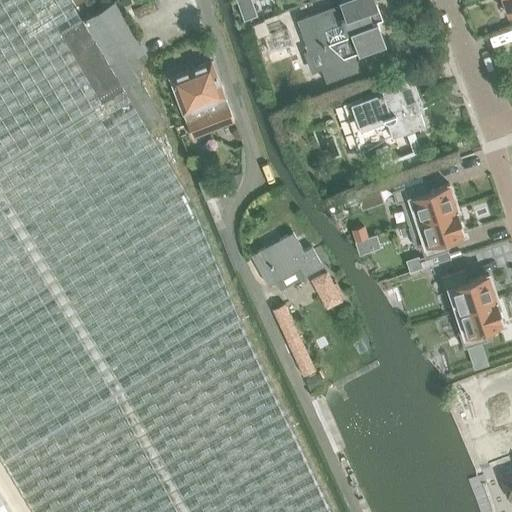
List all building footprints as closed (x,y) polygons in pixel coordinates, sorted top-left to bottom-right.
[(190,197),(148,129),(82,20),(69,0),(0,0),(0,459),(32,511),(331,511),(328,505),(286,419),(222,282),(190,197)] [(91,0),(86,0),(84,3),(89,11),(98,5),(96,1),(91,0)] [(251,0),(236,0),(243,19),(257,14),(251,0)] [(296,20),(307,50),(301,52),(309,73),(319,70),(323,82),(357,69),(352,53),(381,42),(368,7),(373,6),(370,0),(344,0),(345,2),(296,20)] [(511,0),(502,0),(508,16),(511,13),(511,0)] [(114,1),(82,20),(148,129),(163,120),(137,80),(139,63),(146,56),(114,1)] [(286,27),(263,36),(269,51),(291,43),(286,27)] [(211,61),(190,69),(212,128),(233,120),(211,61)] [(192,136),(212,128),(190,69),(169,77),(192,136)] [(381,137),(422,122),(405,76),(376,86),(377,91),(342,103),(359,151),(383,142),(381,137)] [(425,163),(414,132),(407,134),(413,151),(392,160),(387,146),(374,151),(384,177),(425,163)] [(242,171),(227,176),(232,189),(237,187),(242,175),(243,170),(242,171)] [(420,171),(391,182),(393,188),(422,179),(420,171)] [(393,188),(391,189),(396,202),(400,201),(408,223),(456,207),(448,183),(428,190),(424,178),(422,179),(393,188)] [(216,180),(199,186),(201,190),(204,198),(205,198),(220,192),(216,180)] [(363,191),(356,194),(361,209),(368,206),(363,191)] [(456,207),(408,223),(415,246),(420,245),(424,256),(447,249),(443,237),(464,230),(456,207)] [(364,224),(352,228),(356,240),(368,236),(364,224)] [(292,232),(251,255),(267,284),(274,280),(279,289),(322,265),(312,246),(302,251),(292,232)] [(355,241),(354,241),(359,253),(380,246),(376,234),(368,236),(356,240),(355,241)] [(416,255),(405,259),(409,271),(420,267),(416,255)] [(311,278),(326,307),(344,297),(328,268),(311,278)] [(463,268),(440,276),(444,289),(449,288),(456,309),(456,310),(496,297),(488,273),(467,280),(463,268)] [(456,309),(451,311),(463,347),(466,346),(473,368),(488,363),(481,341),(487,339),(483,327),(503,321),(496,297),(456,310),(456,309)] [(314,372),(282,303),(271,308),(302,377),(314,372)] [(320,371),(304,378),(310,389),(325,382),(320,371)] [(0,511),(14,511),(0,488),(0,511)]
